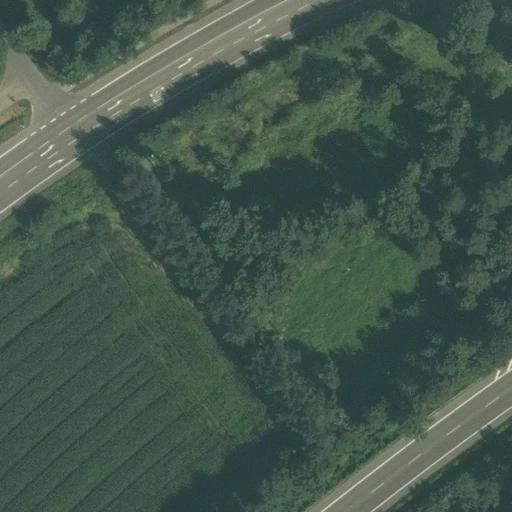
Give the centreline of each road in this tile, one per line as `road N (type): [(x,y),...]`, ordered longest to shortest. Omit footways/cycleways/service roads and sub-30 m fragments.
road 1 (track): [(85,124),(318,444)]
road 2 (secondary): [(298,0),(71,132)]
road 3 (primary): [(337,511),(511,376)]
road 4 (residential): [(0,34),(71,132)]
